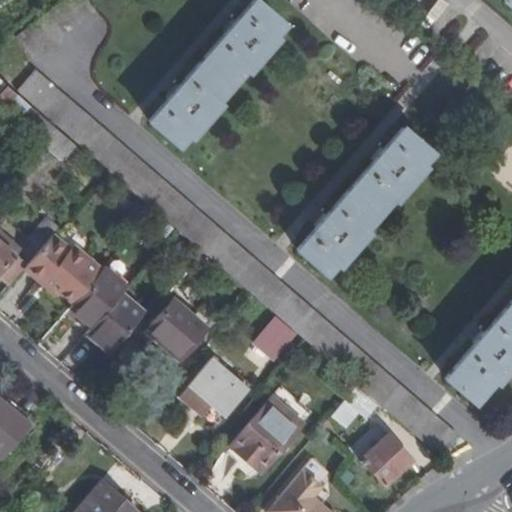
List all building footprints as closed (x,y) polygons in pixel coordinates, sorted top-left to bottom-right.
[(16,38),(30,57),(94,10),(86,0),(62,0),(14,36),(16,38)] [(168,98),(148,121),(176,145),(187,134),(190,136),(219,103),(216,100),(244,69),(247,71),(275,38),(272,36),(283,24),(255,0),(253,0),(234,22),(232,20),(223,30),(226,32),(177,88),(175,86),(166,96),(168,98)] [(458,436),(34,70),(17,90),(440,456),(458,436)] [(18,123),(38,142),(40,140),(52,126),(6,86),(0,92),(0,107),(3,110),(8,104),(23,117),(18,123)] [(40,140),(63,161),(76,145),(53,125),(52,126),(40,140)] [(430,152),(402,127),(382,150),(380,148),(371,158),(373,160),(325,216),(322,214),(314,224),(316,226),(296,249),(324,273),(334,262),(337,265),(366,231),(363,229),(391,197),(394,199),(423,167),(420,164),(430,152)] [(150,210),(140,202),(125,220),(134,228),(150,210)] [(46,217),(28,238),(39,248),(52,233),(58,227),(46,217)] [(101,268),(73,244),(69,247),(52,233),(39,248),(26,263),(26,270),(37,279),(43,278),(58,290),(72,302),(100,269),(101,268)] [(26,264),(0,241),(0,277),(8,285),(26,264)] [(123,288),(100,269),(72,302),(68,306),(91,326),(86,332),(108,352),(140,314),(118,295),(123,288)] [(37,279),(55,294),(58,290),(43,278),(37,279)] [(205,328),(173,299),(145,331),(178,359),(205,328)] [(511,299),(483,333),(481,331),(472,341),(474,343),(444,377),(473,402),(493,379),(496,382),(511,362),(511,299)] [(294,332),(275,316),(254,341),(273,357),(294,332)] [(225,415),(247,389),(210,358),(177,397),(203,414),(212,403),(225,415)] [(331,415),(343,425),(357,409),(366,417),(376,405),(355,386),(331,415)] [(301,423),(271,397),(229,445),(260,471),(301,423)] [(0,456),(28,424),(0,400),(0,456)] [(360,456),(386,433),(377,423),(351,445),(360,456)] [(412,460),(388,433),(360,459),(384,485),(412,460)] [(46,472),(62,453),(53,445),(37,464),(46,472)] [(317,483),(302,470),(273,504),(282,511),(330,511),(312,496),(318,489),(317,483)] [(119,511),(126,504),(100,481),(92,491),(115,511),(119,511)] [(135,511),(126,504),(119,511),(115,511),(92,491),(73,511),(135,511)]
